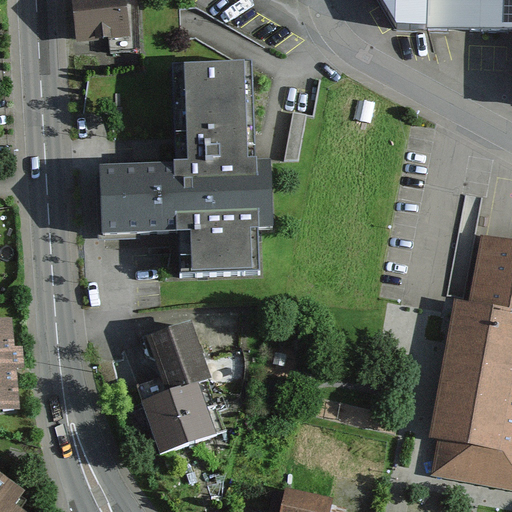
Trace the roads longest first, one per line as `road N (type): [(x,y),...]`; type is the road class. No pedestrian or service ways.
road 1 (primary): [(109,511),(79,455),(59,385),(35,0)]
road 2 (residential): [(269,0),(511,134)]
